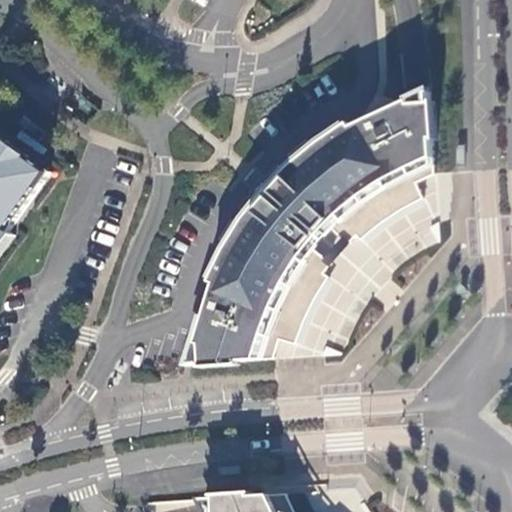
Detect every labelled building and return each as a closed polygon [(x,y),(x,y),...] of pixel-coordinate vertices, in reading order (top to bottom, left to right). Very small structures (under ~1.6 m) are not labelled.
[(438,141),(435,102),(434,102),(434,104),(413,105),(411,102),(370,120),(354,128),(352,124),(347,126),(348,127),(322,144),(295,166),(270,192),(248,221),(229,251),(215,278),(213,283),(217,284),(199,344),(202,345),(204,367),(202,367),(202,369),(241,366),(241,364),(239,364),(239,362),(275,360),(281,340),(297,345),(306,322),(317,300),(331,278),(325,274),(333,264),(312,248),(320,236),(331,227),(349,245),(359,236),(363,241),(382,225),(403,211),(425,199),(418,184),(436,175),(434,140),(436,140),(436,141),(438,141)] [(52,173),(0,135),(0,147),(47,181),(52,173)] [(47,181),(0,147),(0,246),(10,232),(47,181)] [(0,258),(16,236),(10,232),(0,246),(0,258)] [(294,511),(286,495),(251,497),(251,495),(253,495),(253,493),(213,496),(213,498),(215,498),(216,511),(294,511)]
